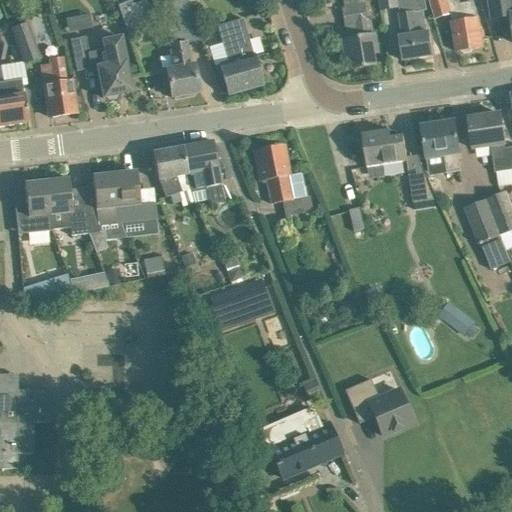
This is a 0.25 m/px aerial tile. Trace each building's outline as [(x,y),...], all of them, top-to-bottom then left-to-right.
[(131,0),(129,0),(118,4),(128,34),(137,31),(138,26),(141,24),(132,3),(131,0)] [(150,0),(154,9),(170,3),(180,32),(168,34),(171,46),(170,46),(174,69),(166,70),(171,96),(171,98),(199,92),(199,91),(194,65),(190,65),(186,43),(201,41),(187,3),(185,0),(150,0)] [(349,40),(343,41),(346,58),(352,57),(354,69),(377,65),(376,56),(375,55),(380,54),(377,34),(375,34),(372,21),(368,22),(365,5),(363,0),(343,0),(345,8),(343,9),(346,26),(356,24),(358,37),(349,39),(349,40)] [(379,0),(380,4),(381,9),(399,7),(399,0),(398,0),(379,0)] [(429,0),(435,18),(451,13),(453,22),(452,22),(457,52),(484,48),(479,18),(476,18),(474,10),(473,11),(471,1),(460,3),(459,0),(429,0)] [(511,0),(486,0),(489,21),(511,17),(511,0)] [(427,32),(423,11),(399,15),(402,37),(399,37),(403,61),(433,56),(429,32),(427,32)] [(70,31),(93,26),(90,13),(67,18),(70,31)] [(262,84),(260,75),(254,56),(243,19),(217,26),(228,62),(219,65),(228,94),(262,84)] [(26,23),(11,28),(23,62),(37,57),(26,23)] [(84,36),(70,39),(76,71),(96,67),(103,98),(106,98),(109,100),(115,98),(117,95),(132,92),(120,37),(102,41),(103,48),(87,51),(84,36)] [(50,63),(41,65),(44,84),(43,84),(46,101),(47,101),(50,118),(76,114),(71,80),(65,81),(62,58),(49,60),(50,63)] [(0,127),(29,123),(24,94),(23,94),(21,79),(0,82),(0,127)] [(511,148),(506,149),(501,114),(469,119),(474,149),(492,146),(495,173),(511,170),(511,148)] [(422,126),(423,136),(427,159),(445,156),(448,174),(461,172),(458,155),(460,154),(455,121),(422,126)] [(362,135),(364,145),(367,168),(408,161),(404,137),(391,139),(390,131),(362,135)] [(191,193),(194,200),(206,199),(208,207),(231,202),(224,186),(221,187),(217,169),(218,169),(213,141),(211,142),(182,148),(186,175),(184,175),(191,193)] [(255,152),(257,162),(261,182),(266,181),(271,204),(282,202),(285,216),(303,212),(302,211),(311,209),(308,196),(306,197),(301,174),(289,177),(283,147),(255,152)] [(154,152),(152,153),(157,180),(159,180),(166,197),(178,193),(183,207),(195,203),(194,200),(191,193),(184,175),(186,175),(182,148),(154,153),(154,152)] [(114,174),(120,224),(121,225),(157,221),(155,204),(153,204),(153,198),(144,189),(138,190),(136,171),(114,174)] [(96,207),(84,208),(86,227),(88,234),(99,233),(98,228),(121,225),(120,224),(118,208),(114,174),(92,176),(96,207)] [(425,175),(410,177),(413,210),(435,207),(434,199),(425,175)] [(46,181),(47,191),(50,215),(69,213),(72,236),(88,234),(86,227),(84,208),(72,210),(68,179),(46,181)] [(24,184),(28,216),(24,217),(26,233),(50,231),(48,215),(50,215),(47,191),(46,181),(24,184)] [(487,200),(501,235),(511,230),(511,207),(506,192),(487,200)] [(480,244),(481,244),(500,236),(501,235),(487,200),(466,208),(480,244)] [(364,229),(358,208),(348,210),(354,232),(364,229)] [(289,220),(284,222),(273,225),(280,248),(297,243),(289,220)] [(500,236),(481,244),(491,270),(511,262),(500,236)] [(243,278),(233,254),(227,256),(221,244),(215,247),(231,283),(243,278)] [(181,257),(184,269),(196,265),(192,254),(181,257)] [(164,268),(161,257),(145,261),(148,272),(164,268)] [(119,269),(108,270),(109,284),(120,283),(119,269)] [(223,270),(216,273),(221,285),(228,282),(223,270)] [(60,298),(75,295),(69,280),(67,274),(53,279),(59,295),(60,298)] [(80,277),(69,280),(75,295),(84,293),(83,292),(80,277)] [(329,282),(325,278),(319,279),(317,285),(321,290),(328,288),(329,282)] [(362,291),(367,307),(381,303),(375,287),(362,291)] [(235,299),(243,323),(274,312),(265,288),(264,288),(240,297),(235,299)] [(325,293),(317,295),(319,301),(327,299),(325,293)] [(461,313),(451,325),(464,335),(474,322),(461,313)] [(332,324),(330,316),(315,319),(317,328),(332,324)] [(33,454),(33,423),(49,423),(49,391),(15,391),(0,375),(0,469),(18,470),(18,454),(33,454)] [(370,380),(345,391),(359,424),(374,418),(382,436),(413,422),(399,390),(379,399),(370,380)] [(306,397),(315,392),(317,392),(312,381),(311,382),(301,386),(306,397)] [(341,453),(328,424),(296,439),(287,420),(262,431),(282,479),(341,453)]
